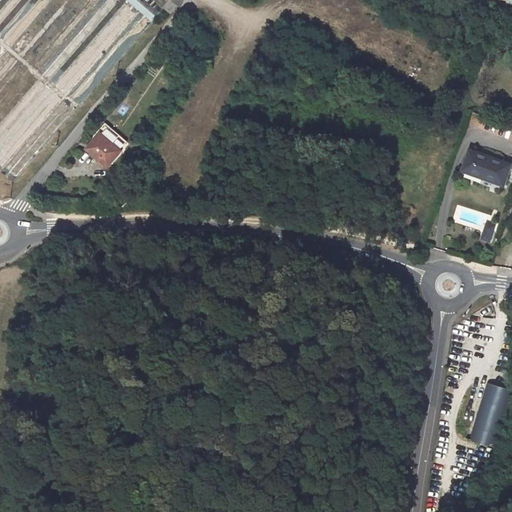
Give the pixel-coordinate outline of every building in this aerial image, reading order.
[(0,0),(0,178),(6,184),(167,0),(0,0)] [(511,0),(487,0),(511,12),(511,0)] [(155,52),(177,70),(184,62),(162,43),(155,52)] [(511,125),(474,113),(470,126),(511,140),(511,125)] [(115,135),(106,128),(100,136),(110,143),(115,135)] [(87,153),(106,167),(119,150),(124,143),(115,135),(110,143),(100,136),(87,153)] [(469,151),(460,173),(480,181),(482,176),(500,183),(507,165),(469,151)] [(491,243),(498,226),(488,222),(481,238),(491,243)] [(511,393),(511,389),(487,381),(469,437),(497,445),(511,393)]
